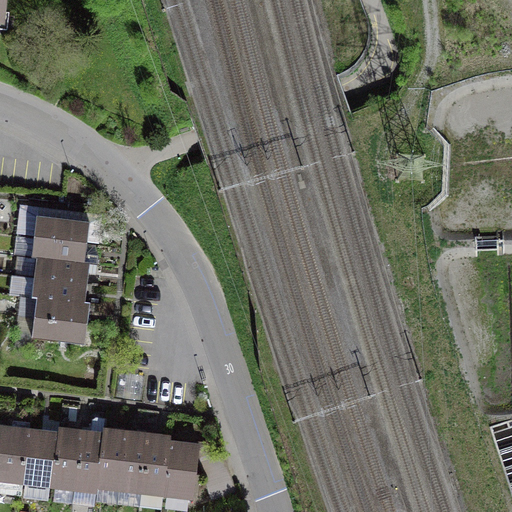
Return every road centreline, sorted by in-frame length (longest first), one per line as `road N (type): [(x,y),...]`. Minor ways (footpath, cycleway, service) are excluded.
road 1 (residential): [(276,511),(206,300),(180,247),(151,206),(90,148),(0,101)]
road 2 (track): [(428,0),(432,56),(383,142),(385,185)]
